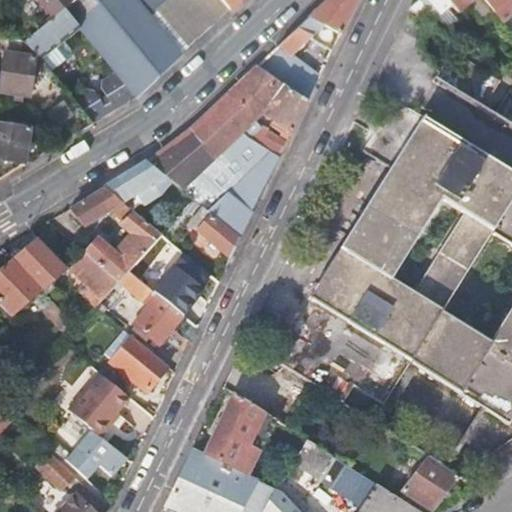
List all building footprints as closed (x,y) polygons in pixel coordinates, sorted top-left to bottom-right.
[(43,0),(56,16),(64,9),(75,0),(43,0)] [(137,98),(183,54),(182,53),(138,0),(75,0),(64,9),(81,29),(115,71),(137,98)] [(138,0),(182,53),(189,46),(152,0),(138,0)] [(224,0),(232,9),(240,0),(224,0)] [(326,0),(257,67),(309,103),(319,77),(294,57),(315,37),(335,50),(359,0),(326,0)] [(420,0),(411,9),(433,23),(453,6),(459,12),(474,0),(420,0)] [(511,0),(485,0),(504,22),(511,15),(511,0)] [(64,9),(56,16),(24,41),(37,57),(40,61),(81,29),(64,9)] [(35,112),(59,145),(92,125),(72,100),(42,63),(34,68),(35,57),(21,54),(24,41),(0,36),(0,51),(6,52),(0,85),(0,92),(30,98),(28,108),(30,111),(35,112)] [(511,422),(511,125),(496,115),(511,90),(511,73),(458,40),(413,112),(395,100),(363,151),(381,162),(350,211),(262,352),(290,370),(373,422),(411,362),(510,425),(511,422)] [(37,57),(24,41),(21,54),(35,57),(34,68),(42,63),(40,61),(37,57)] [(309,103),(257,67),(228,94),(253,119),(259,114),(262,117),(267,114),(292,133),(309,103)] [(114,112),(137,98),(115,71),(102,80),(100,88),(114,112)] [(72,100),(92,125),(108,115),(94,93),(88,89),(72,100)] [(253,119),(228,94),(191,130),(148,162),(182,190),(209,211),(242,238),(280,159),(262,148),(250,139),(260,127),(253,119)] [(30,111),(58,146),(59,145),(35,112),(30,111)] [(31,130),(0,125),(0,180),(25,166),(31,130)] [(273,135),(260,127),(250,139),(262,148),(273,135)] [(182,190),(148,162),(104,188),(122,202),(137,193),(140,196),(153,188),(160,194),(167,187),(177,196),(182,190)] [(129,272),(143,256),(161,236),(122,202),(104,188),(71,208),(84,225),(113,207),(118,216),(126,221),(121,226),(133,234),(114,255),(98,240),(86,253),(119,283),(120,282),(129,272)] [(242,238),(209,211),(203,217),(208,221),(200,232),(231,259),(242,238)] [(37,241),(15,260),(44,290),(65,271),(37,241)] [(119,283),(86,253),(71,271),(105,300),(119,283)] [(152,263),(143,256),(129,272),(184,317),(208,288),(182,268),(162,292),(157,287),(158,286),(157,280),(145,270),(152,263)] [(0,304),(12,318),(44,290),(15,260),(0,272),(0,304)] [(184,317),(129,272),(120,282),(150,307),(134,325),(161,346),(175,337),(170,333),(184,317)] [(168,369),(132,339),(113,363),(148,392),(168,369)] [(72,351),(65,343),(51,359),(58,366),(72,351)] [(129,399),(99,374),(67,411),(92,431),(100,437),(120,416),(117,413),(129,399)] [(274,421),(236,396),(207,456),(248,475),(274,421)] [(13,418),(5,411),(0,416),(0,421),(6,426),(13,418)] [(112,447),(100,437),(92,431),(65,461),(87,481),(112,447)] [(419,511),(306,440),(295,463),(362,507),(358,511),(419,511)] [(207,456),(195,448),(166,509),(172,511),(241,511),(253,491),(272,500),(265,511),(301,511),(285,494),(248,475),(207,456)] [(75,478),(51,453),(38,469),(63,491),(75,478)] [(434,509),(460,476),(425,456),(422,461),(426,464),(404,491),(434,509)] [(92,511),(76,496),(61,511),(92,511)] [(35,511),(25,502),(16,511),(35,511)]
